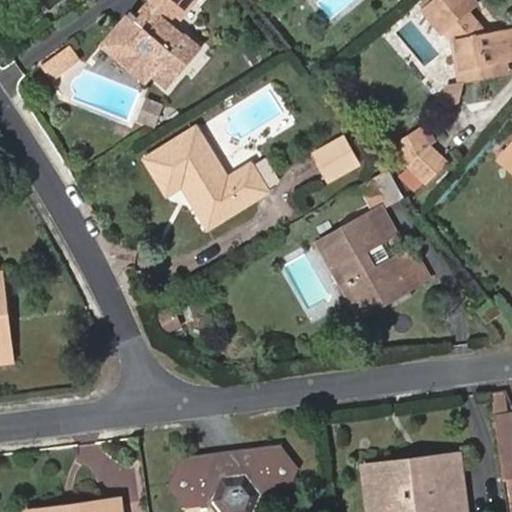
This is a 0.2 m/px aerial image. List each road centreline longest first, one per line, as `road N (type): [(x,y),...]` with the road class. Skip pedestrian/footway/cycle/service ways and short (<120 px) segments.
road 1 (residential): [(148,414),(511,365)]
road 2 (residential): [(148,414),(138,368),(81,238),(0,107)]
road 3 (residential): [(0,431),(148,414)]
